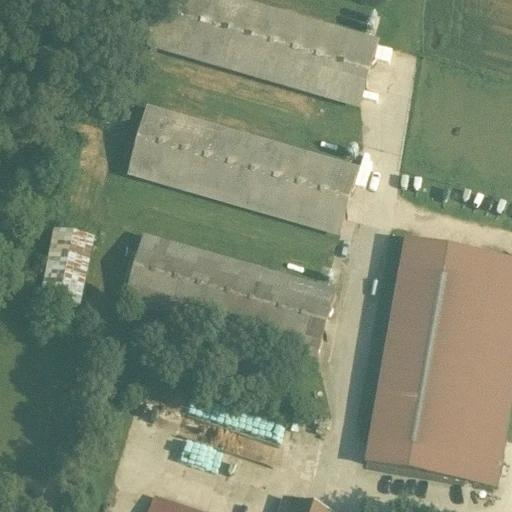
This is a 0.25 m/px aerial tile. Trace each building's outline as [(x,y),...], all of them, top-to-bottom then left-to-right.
[(383,34),(263,0),(161,0),(150,40),(364,102),(383,34)] [(366,163),(150,103),(131,172),(347,231),(366,163)] [(341,282),(149,225),(129,292),(321,349),(341,282)] [(49,298),(91,307),(106,236),(64,228),(49,298)] [(511,419),(511,260),(404,241),(367,454),(502,478),(511,419)] [(203,459),(205,444),(179,440),(176,455),(203,459)] [(336,511),(339,503),(290,488),(282,511),(239,511),(159,487),(151,511),(336,511)]
